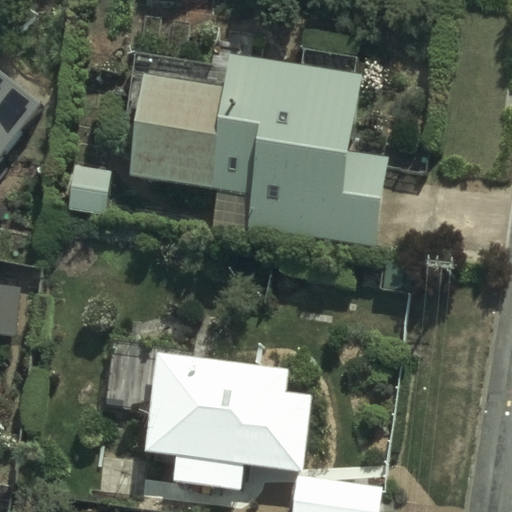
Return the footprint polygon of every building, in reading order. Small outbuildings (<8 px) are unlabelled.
[(234,74),(139,60),(128,131),(142,133),(135,181),(223,194),(218,231),(381,255),(394,162),(358,157),(369,79),(236,60),(234,74)] [(0,169),(48,110),(0,71),(0,169)] [(118,179),(79,173),(72,217),(111,224),(118,179)] [(0,275),(0,338),(18,342),(30,270),(5,266),(3,276),(0,275)] [(291,375),(163,359),(151,456),(182,459),(178,486),(246,494),(249,469),(306,476),(316,402),(289,399),(291,375)] [(384,511),(387,492),(303,480),(298,511),(384,511)]
